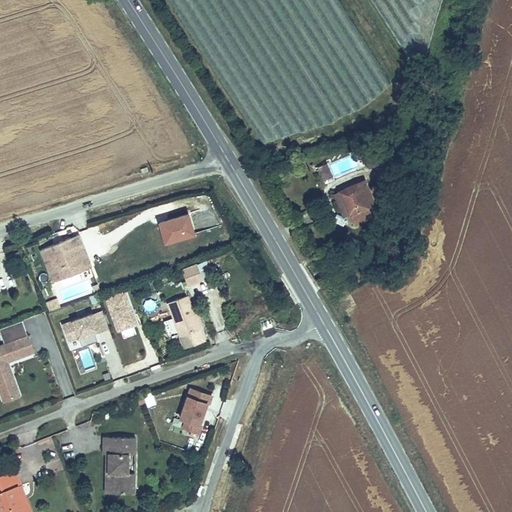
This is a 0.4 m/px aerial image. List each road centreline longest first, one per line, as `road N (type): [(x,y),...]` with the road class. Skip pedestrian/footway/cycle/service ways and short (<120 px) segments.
road 1 (unclassified): [(203,511),(263,344),(325,324)]
road 2 (unclassified): [(0,230),(226,156)]
road 3 (secondary): [(428,511),(325,324)]
road 4 (secondary): [(325,324),(226,156)]
road 5 (secondary): [(226,156),(127,0)]
